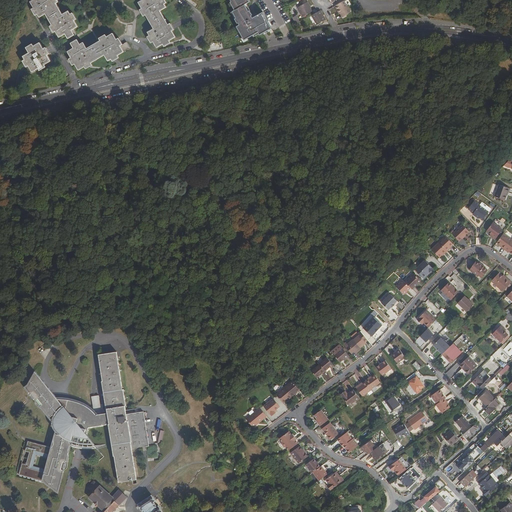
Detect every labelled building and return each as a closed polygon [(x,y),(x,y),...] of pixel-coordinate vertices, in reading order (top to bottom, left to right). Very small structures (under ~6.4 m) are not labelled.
[(75,33),(74,30),(80,26),(77,20),(79,19),(75,13),(73,14),(71,11),(65,15),(58,3),(60,2),(58,0),(36,0),(32,2),(36,8),(34,10),(37,16),(40,15),(41,18),(47,14),(54,25),(52,27),(55,33),(58,32),(61,37),(68,34),(69,36),(75,33)] [(154,44),(157,42),(160,48),(166,45),(168,47),(174,43),(172,41),(179,37),(175,31),(177,30),(174,23),(171,25),(163,11),(170,8),(168,4),(170,3),(168,0),(147,0),(142,3),(145,9),(143,11),(146,17),(149,16),(157,29),(151,33),(153,36),(150,37),(154,44)] [(235,21),(237,25),(238,24),(240,27),(239,27),(237,28),(245,41),(259,34),(261,36),(273,29),(263,13),(255,18),(253,19),(251,17),(253,16),(251,11),(249,13),(245,6),(247,5),(250,3),(248,0),(230,0),(231,1),(230,1),(231,4),(230,4),(234,12),(232,13),(236,20),(235,21)] [(352,14),(346,2),(337,7),(341,15),(343,18),(352,14)] [(313,12),(311,9),(308,3),(299,8),(304,18),(313,12)] [(327,21),(322,11),(319,13),(313,16),(319,26),(327,21)] [(123,46),(125,45),(122,39),(119,40),(116,34),(110,37),(108,35),(102,39),(103,41),(90,49),(86,43),(82,45),(81,42),(75,46),(76,48),(70,52),(74,58),(71,60),(75,66),(78,64),(81,70),(87,67),(88,69),(95,65),(93,63),(107,55),(111,61),(114,59),(115,62),(122,58),(120,55),(127,52),(123,46)] [(130,42),(125,45),(123,46),(127,52),(133,48),(130,42)] [(26,57),(27,60),(31,66),(35,72),(41,69),(42,71),(49,67),(47,65),(53,62),(49,56),(52,54),(48,47),(46,49),(42,43),(36,46),(35,44),(28,48),(31,53),(26,57)] [(496,195),(505,199),(509,187),(500,184),(496,195)] [(473,213),(482,219),(488,211),(479,204),(474,200),(468,208),(473,212),(473,213)] [(492,234),(496,237),(502,228),(493,221),(486,230),(490,233),(492,234)] [(469,231),(462,224),(452,234),(459,240),(469,231)] [(511,239),(503,232),(496,242),(501,246),(504,249),(511,239)] [(438,243),(447,251),(450,248),(449,248),(453,244),(445,236),(438,243)] [(443,255),(447,251),(438,243),(431,249),(439,257),(442,254),(443,255)] [(414,270),(421,277),(424,277),(426,275),(425,273),(428,271),(429,272),(432,269),(424,260),(414,270)] [(481,265),(475,261),(470,269),(472,270),(471,270),(478,275),(479,275),(482,276),(487,268),(484,266),(485,266),(482,264),(481,265)] [(511,282),(505,276),(504,278),(502,276),(498,272),(491,279),(502,290),(511,282)] [(420,280),(413,273),(404,282),(410,288),(411,289),(420,280)] [(410,288),(404,282),(402,280),(395,286),(403,294),(410,288)] [(440,290),(450,300),(458,292),(448,282),(440,290)] [(388,310),(391,307),(394,305),(397,302),(390,294),(381,303),(388,310)] [(458,302),(462,306),(469,299),(465,295),(458,302)] [(469,299),(462,306),(467,311),(474,304),(469,299)] [(422,324),(427,329),(435,320),(425,310),(415,320),(420,325),(422,324)] [(383,328),(375,319),(363,328),(371,338),(375,334),(374,333),(378,330),(379,331),(383,328)] [(503,328),(500,325),(491,334),(500,342),(507,335),(502,329),(503,328)] [(433,335),(427,329),(419,337),(425,342),(433,335)] [(353,339),(360,347),(365,343),(365,342),(367,340),(359,331),(357,333),(358,334),(353,339)] [(436,342),(445,351),(453,343),(445,334),(436,342)] [(347,345),(345,346),(351,353),(353,352),(355,353),(360,348),(360,347),(353,339),(352,339),(346,343),(347,345)] [(469,345),(472,348),(476,344),(477,343),(474,340),(474,339),(469,345)] [(453,343),(445,351),(454,360),(462,352),(453,343)] [(331,352),(340,363),(344,359),(345,360),(349,357),(339,345),(331,352)] [(405,358),(399,350),(391,356),(397,364),(405,358)] [(134,481),(136,480),(132,449),(150,446),(149,443),(145,412),(137,413),(127,414),(125,406),(126,406),(118,352),(99,355),(103,381),(108,413),(101,414),(96,414),(93,412),(89,409),(82,405),(76,403),(69,401),(58,398),(39,376),(31,382),(25,387),(36,399),(35,401),(35,403),(38,405),(45,412),(47,414),(49,415),(50,416),(52,414),(53,416),(54,422),(55,426),(57,429),(60,431),(59,434),(56,433),(55,440),(55,441),(55,444),(53,448),(52,449),(51,455),(46,473),(44,481),(47,482),(61,486),(63,480),(65,470),(67,470),(68,468),(69,467),(70,455),(69,455),(70,452),(69,449),(72,445),(72,444),(74,437),(80,438),(78,445),(79,446),(80,443),(84,444),(83,445),(86,445),(89,444),(93,443),(86,434),(89,427),(109,424),(114,456),(115,456),(118,482),(133,480),(134,481)] [(462,361),(470,370),(479,361),(471,352),(462,361)] [(333,365),(327,357),(319,364),(319,365),(325,372),(333,365)] [(381,375),(390,369),(384,360),(375,367),(381,375)] [(509,366),(507,364),(502,369),(499,372),(501,374),(509,366)] [(319,365),(312,371),(317,378),(325,372),(319,365)] [(489,375),(493,378),(494,377),(485,368),(482,372),(487,377),(489,375)] [(31,382),(39,376),(35,371),(30,380),(31,382)] [(475,379),(484,387),(493,378),(489,375),(487,377),(482,372),(475,379)] [(364,381),(364,382),(370,389),(380,382),(374,374),(368,379),(367,378),(364,381)] [(419,388),(423,386),(416,377),(408,382),(415,391),(419,388)] [(300,389),(293,381),(285,387),(292,397),(296,394),(295,393),(297,392),(300,389)] [(355,387),(362,396),(370,390),(370,389),(364,382),(360,385),(359,384),(355,387)] [(292,397),(285,387),(277,394),(284,403),(287,400),(289,398),(289,399),(292,397)] [(432,393),(438,401),(445,396),(446,395),(440,387),(432,393)] [(495,398),(496,397),(487,389),(486,390),(495,398)] [(342,396),(349,405),(359,398),(353,390),(347,395),(346,393),(345,392),(341,395),(342,396)] [(487,406),(495,398),(486,390),(479,397),(487,406)] [(98,395),(90,396),(93,412),(96,414),(101,414),(98,395)] [(388,399),(392,411),(402,407),(398,396),(388,399)] [(444,409),(451,404),(445,396),(438,401),(437,402),(443,410),(444,409)] [(487,406),(484,409),(489,414),(496,407),(495,406),(497,404),(498,405),(500,402),(499,402),(500,401),(499,401),(496,397),(495,398),(487,406)] [(275,410),(277,409),(280,406),(274,398),(264,406),(270,414),(271,414),(272,416),(276,413),(275,411),(275,410)] [(378,411),(373,404),(370,406),(375,413),(378,411)] [(254,427),(268,416),(261,408),(247,419),(254,427)] [(318,423),(321,426),(330,419),(323,409),(315,415),(317,419),(319,422),(318,423)] [(428,419),(422,411),(408,421),(414,429),(428,419)] [(471,424),(463,416),(456,421),(464,430),(471,424)] [(323,428),(331,439),(339,433),(331,422),(323,428)] [(409,434),(412,432),(405,423),(397,429),(403,436),(408,432),(409,434)] [(461,432),(463,434),(465,432),(472,426),(471,424),(464,430),(461,432)] [(478,427),(475,424),(472,426),(465,432),(467,435),(478,427)] [(443,435),(450,444),(458,438),(451,429),(443,435)] [(287,447),(289,450),(299,443),(296,439),(297,439),(293,433),(292,434),(289,431),(280,438),(283,441),(282,443),(285,446),(287,447)] [(347,449),(349,452),(359,445),(353,437),(352,438),(347,431),(338,438),(340,441),(343,445),(344,445),(347,449)] [(493,443),(502,435),(498,431),(481,448),(478,445),(460,462),(459,462),(456,464),(453,461),(445,468),(445,473),(453,482),(493,443)] [(502,435),(493,443),(497,447),(500,443),(506,450),(511,443),(511,438),(509,435),(505,439),(502,435)] [(367,454),(375,448),(369,440),(361,446),(365,451),(367,454)] [(51,455),(52,449),(28,442),(26,451),(30,452),(26,465),(22,464),(19,475),(44,481),(46,473),(29,469),(34,451),(51,455)] [(373,456),(375,460),(388,451),(384,446),(385,446),(382,442),(378,446),(371,452),(374,455),(373,456)] [(308,456),(301,445),(292,452),(299,463),(308,456)] [(314,458),(306,464),(313,472),(314,471),(320,466),(314,458)] [(394,469),(399,474),(407,468),(399,458),(389,465),(393,470),(394,469)] [(314,471),(320,478),(328,473),(322,465),(320,466),(314,471)] [(501,467),(494,472),(498,478),(505,474),(501,467)] [(475,472),(473,470),(460,482),(462,484),(475,472)] [(328,484),(331,488),(342,480),(339,477),(339,478),(337,476),(338,475),(335,471),(326,478),(329,483),(328,484)] [(400,478),(404,483),(408,480),(412,476),(407,471),(400,478)] [(475,472),(462,484),(465,487),(478,475),(475,472)] [(408,480),(404,483),(408,487),(415,480),(412,476),(408,480)] [(495,482),(489,476),(479,485),(484,491),(483,493),(486,496),(498,486),(495,482)] [(413,504),(418,510),(422,506),(440,490),(447,484),(441,477),(436,482),(437,483),(433,487),(434,488),(425,496),(426,497),(424,499),(419,498),(413,504)] [(60,491),(61,486),(47,482),(60,491)] [(117,499),(123,493),(120,490),(112,498),(94,482),(89,487),(95,492),(91,497),(103,508),(104,506),(108,509),(117,499)] [(108,509),(104,511),(114,511),(127,497),(123,493),(117,499),(108,509)] [(450,502),(442,494),(435,501),(443,509),(450,502)] [(153,497),(152,495),(138,503),(140,506),(138,506),(140,509),(141,508),(143,511),(160,511),(163,511),(161,509),(163,507),(161,504),(162,504),(158,498),(157,498),(155,495),(153,497)] [(511,511),(511,501),(503,508),(506,511),(511,511)]
